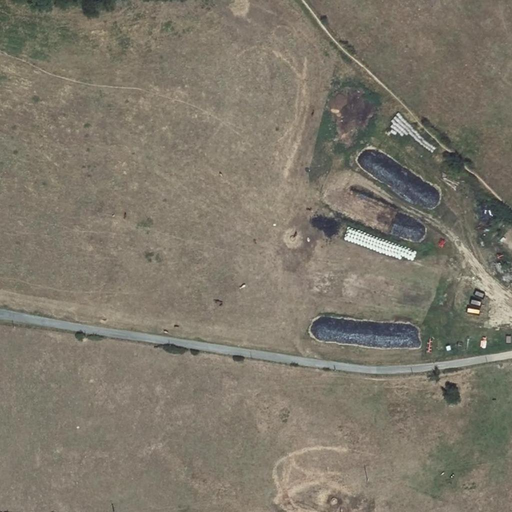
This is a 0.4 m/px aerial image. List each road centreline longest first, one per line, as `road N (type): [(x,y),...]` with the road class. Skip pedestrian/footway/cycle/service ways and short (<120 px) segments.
road 1 (unclassified): [(511,355),(371,370),(0,311)]
road 2 (track): [(511,211),(333,41),(301,0)]
